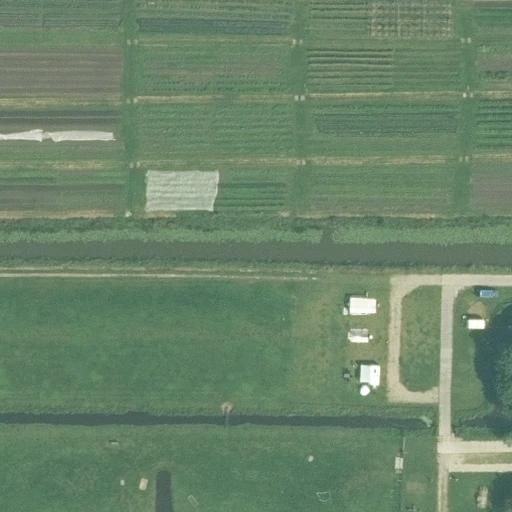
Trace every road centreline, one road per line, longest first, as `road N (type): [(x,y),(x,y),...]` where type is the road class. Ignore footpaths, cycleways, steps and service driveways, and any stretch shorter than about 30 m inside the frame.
road 1 (track): [(350,276),(0,277)]
road 2 (track): [(511,280),(350,276)]
